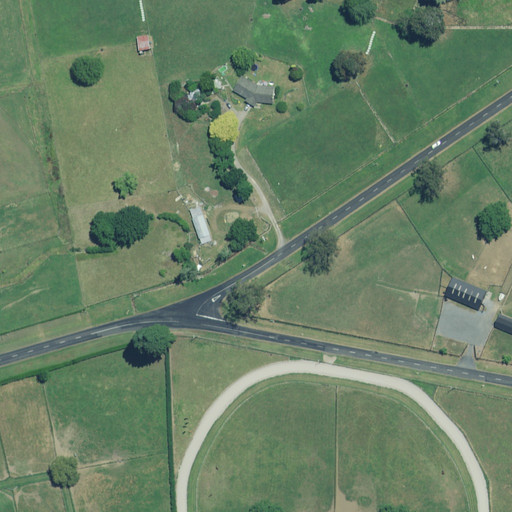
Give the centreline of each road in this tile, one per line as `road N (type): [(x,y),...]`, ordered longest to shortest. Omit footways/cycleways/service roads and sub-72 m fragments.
road 1 (unclassified): [(511,97),(204,302),(196,323)]
road 2 (tertiary): [(196,323),(511,383)]
road 3 (tertiary): [(0,360),(134,323),(196,323)]
